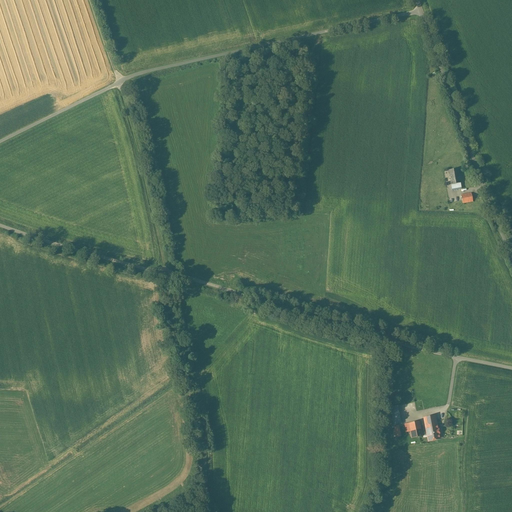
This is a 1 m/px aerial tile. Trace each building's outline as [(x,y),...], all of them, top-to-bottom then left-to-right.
[(457,169),(449,171),(450,180),(447,181),(450,198),(455,197),(454,191),(461,189),(457,169)] [(471,193),(461,195),(462,203),(472,201),(471,193)] [(397,406),(392,407),(393,416),(392,416),(394,424),(395,424),(400,423),(397,406)] [(435,416),(423,418),(428,441),(439,438),(438,434),(439,434),(438,429),(435,416)] [(419,421),(404,424),(406,432),(409,432),(409,431),(410,431),(411,438),(422,436),(419,421)] [(394,426),(393,427),(394,427),(391,427),(393,437),(401,436),(398,426),(395,426),(394,426)]
